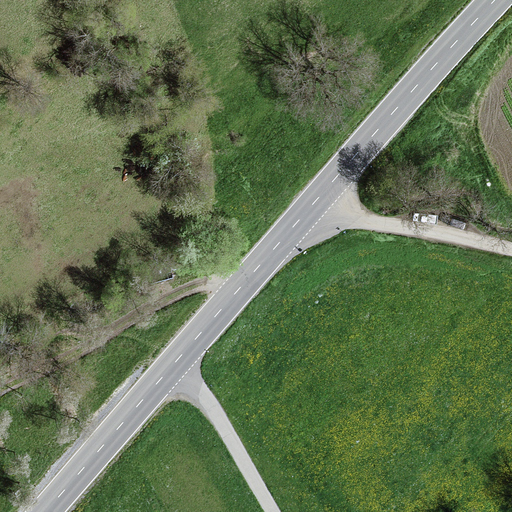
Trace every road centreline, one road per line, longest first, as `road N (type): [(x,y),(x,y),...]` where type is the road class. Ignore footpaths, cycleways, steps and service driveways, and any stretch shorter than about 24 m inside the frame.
road 1 (tertiary): [(48,511),(320,198)]
road 2 (tertiary): [(320,198),(507,0)]
road 3 (residential): [(511,252),(320,198)]
